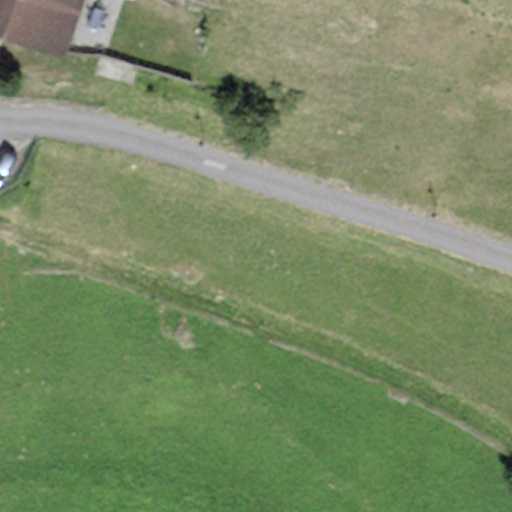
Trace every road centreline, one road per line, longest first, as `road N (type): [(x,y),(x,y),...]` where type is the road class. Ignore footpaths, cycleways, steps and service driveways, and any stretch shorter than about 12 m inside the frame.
road 1 (track): [(0,221),(157,289),(313,341),(442,402),(511,450)]
road 2 (residential): [(511,271),(312,190),(72,126),(0,124)]
